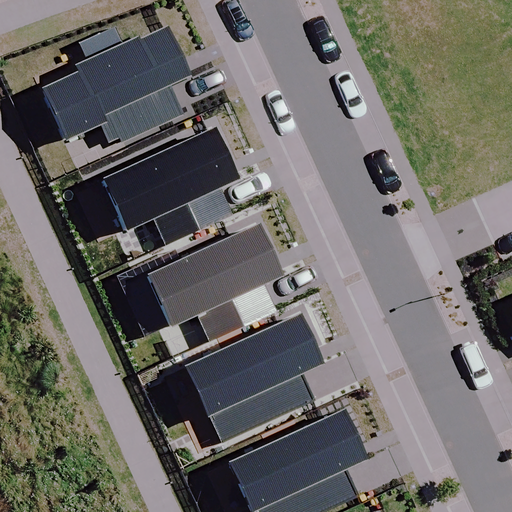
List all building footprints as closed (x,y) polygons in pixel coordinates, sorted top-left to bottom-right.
[(75,79),(38,96),(62,147),(100,129),(109,150),(180,118),(168,91),(185,82),(164,36),(135,49),(134,45),(73,73),(75,79)] [(210,135),(99,186),(123,237),(152,223),(163,246),(227,216),(217,194),(233,186),(210,135)] [(255,232),(144,283),(168,334),(196,321),(207,346),(274,315),(262,290),(278,283),(255,232)] [(295,322),(181,375),(204,423),(208,421),(220,447),(311,405),(299,379),(317,371),(295,322)] [(340,418),(226,470),(245,511),(333,511),(356,501),(344,475),(362,467),(340,418)]
